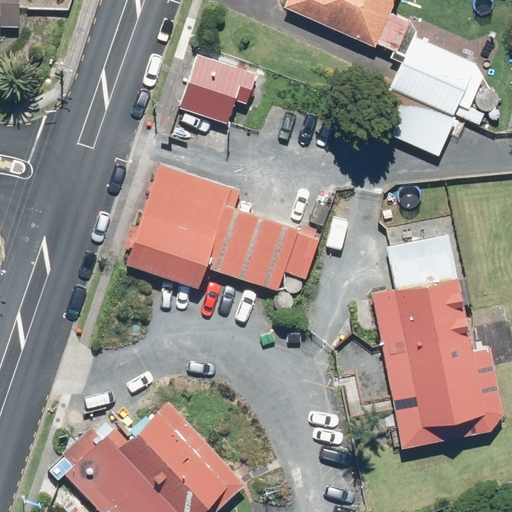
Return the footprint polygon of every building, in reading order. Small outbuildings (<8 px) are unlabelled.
[(0,0),(0,50),(1,51),(2,26),(21,27),(21,0),(0,0)] [(288,0),(286,5),(376,46),(396,0),(288,0)] [(478,63),(416,36),(376,127),(440,155),(458,115),(480,125),(485,113),(471,107),(485,76),(478,63)] [(275,96),(219,76),(206,113),(262,133),(275,96)] [(263,204),(180,175),(151,257),(317,315),(341,248),(258,219),(263,204)] [(475,346),(450,229),(386,242),(395,283),(373,288),(405,443),(491,425),(504,411),(489,343),(475,346)] [(214,511),(248,483),(169,395),(123,436),(109,420),(62,462),(104,509),(99,511),(214,511)]
